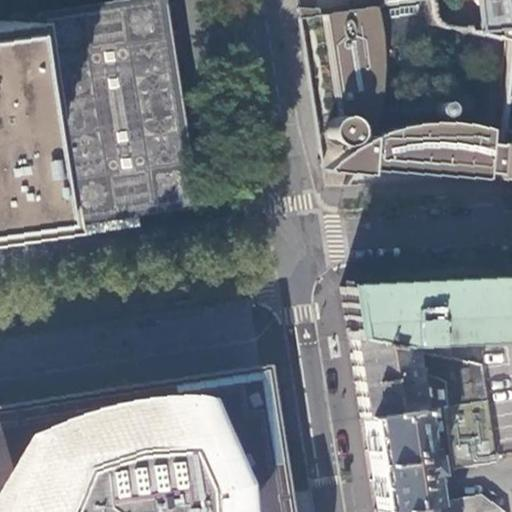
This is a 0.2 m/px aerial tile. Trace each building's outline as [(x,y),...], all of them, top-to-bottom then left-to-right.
[(0,0),(0,98),(18,216),(53,211),(168,193),(138,0),(0,0)] [(457,0),(457,1),(469,0),(473,34),(506,39),(507,34),(511,32),(511,26),(505,27),(502,0),(457,0)] [(348,144),(368,137),(372,121),(376,99),(380,76),(380,53),(378,29),(374,7),(323,15),(334,91),(338,116),(331,118),(327,122),(325,127),(325,136),(328,140),(337,145),(343,145),(348,144)] [(299,18),(318,15),(318,9),(297,8),(299,18)] [(511,32),(507,34),(506,39),(505,70),(511,69),(511,96),(504,97),(502,131),(511,130),(511,32)] [(0,231),(19,228),(18,216),(0,98),(0,231)] [(441,102),(438,104),(436,106),(436,111),(439,115),(445,115),(448,112),(449,106),(446,103),(441,102)] [(368,137),(366,169),(482,179),(485,130),(478,127),(460,124),(437,121),(413,123),(395,127),(368,137)] [(366,169),(368,137),(344,150),(320,169),(322,173),(351,174),(366,176),(366,169)] [(511,140),(502,141),(497,179),(511,178),(511,140)] [(511,278),(492,280),(339,288),(347,339),(421,353),(421,344),(511,338),(511,278)] [(421,353),(347,339),(351,369),(359,418),(412,410),(415,410),(410,372),(440,378),(443,406),(483,401),(478,364),(421,353)] [(0,511),(283,511),(282,507),(278,481),(270,429),(260,363),(239,366),(166,378),(96,389),(92,389),(87,390),(84,391),(0,403),(0,511)] [(415,410),(412,410),(416,453),(434,452),(436,470),(491,462),(483,401),(443,406),(415,410)] [(412,410),(359,418),(366,467),(368,480),(418,473),(436,470),(434,452),(416,453),(412,410)] [(418,473),(368,480),(371,494),(373,511),(423,504),(420,487),(418,473)] [(499,511),(478,496),(446,500),(448,511),(499,511)] [(448,511),(446,500),(430,503),(431,511),(448,511)]
